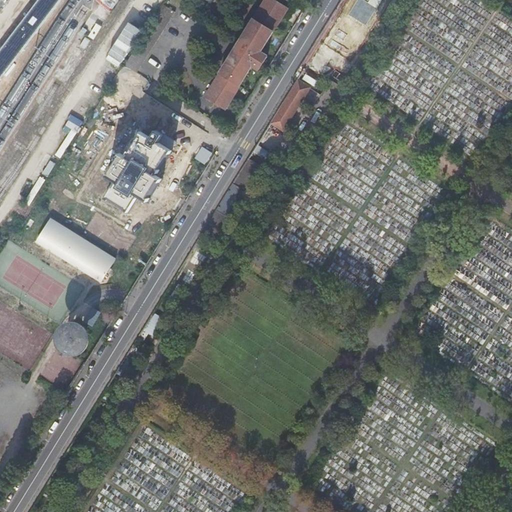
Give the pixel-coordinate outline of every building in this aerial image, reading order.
[(261,51),(288,7),(276,0),(265,0),(205,97),(225,109),(252,65),(260,69),(268,56),(261,51)] [(330,20),(304,62),(332,79),(337,70),(344,70),(349,61),(349,47),(356,37),(356,43),(359,38),(365,38),(369,30),(369,22),(382,0),(350,0),(355,3),(348,15),(359,21),(356,26),(350,23),(346,30),(346,18),(339,29),(339,14),(336,12),(336,24),(330,20)] [(126,64),(138,71),(175,11),(164,4),(126,64)] [(127,27),(107,58),(120,66),(140,35),(127,27)] [(394,73),(387,70),(383,79),(375,76),(370,87),(395,99),(399,89),(388,84),(394,73)] [(306,84),(298,79),(270,123),(284,131),(311,88),(306,84)] [(270,123),(261,139),(276,148),(279,143),(277,142),(280,136),(283,137),(286,132),(284,131),(270,123)] [(132,148),(130,151),(131,152),(129,155),(123,151),(120,154),(122,155),(112,170),(110,169),(108,173),(118,179),(107,195),(110,197),(112,195),(127,205),(126,207),(129,209),(139,193),(149,199),(151,195),(150,195),(160,178),(162,180),(164,177),(157,173),(159,169),(160,170),(162,167),(161,166),(171,151),(172,151),(175,148),(161,140),(166,132),(160,128),(155,136),(144,129),(142,132),(144,133),(133,149),(132,148)] [(203,146),(198,158),(208,162),(213,150),(203,146)] [(249,158),(234,182),(248,191),(263,167),(249,158)] [(233,183),(205,228),(217,236),(229,219),(226,217),(237,200),(236,196),(241,188),(233,183)] [(38,242),(103,282),(117,260),(52,219),(38,242)] [(92,307),(84,320),(90,324),(98,311),(92,307)] [(94,349),(97,342),(96,336),(93,330),(88,325),(81,322),(74,322),(71,324),(68,326),(63,330),(61,337),(61,340),(61,343),(64,350),(69,355),(76,358),(83,357),(89,354),(94,349)]
